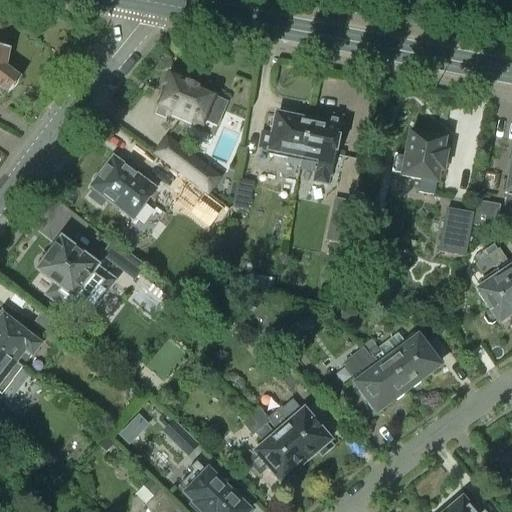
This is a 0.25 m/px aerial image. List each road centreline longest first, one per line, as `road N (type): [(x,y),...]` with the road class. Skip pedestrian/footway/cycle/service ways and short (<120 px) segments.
road 1 (primary): [(511,72),(145,2)]
road 2 (tertiary): [(0,195),(132,32),(145,2)]
road 3 (residential): [(327,511),(511,384)]
